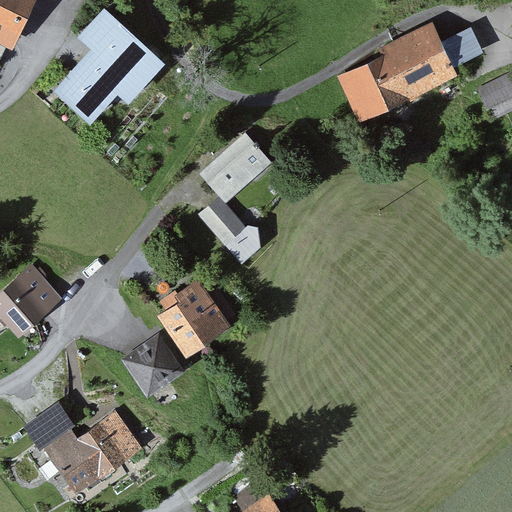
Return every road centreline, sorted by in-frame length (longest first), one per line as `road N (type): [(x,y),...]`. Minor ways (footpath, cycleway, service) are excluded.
road 1 (residential): [(155,0),(189,73),(218,94),(252,104),(292,96),(430,15),(472,16),(491,53)]
road 2 (residential): [(0,391),(58,344),(210,158)]
